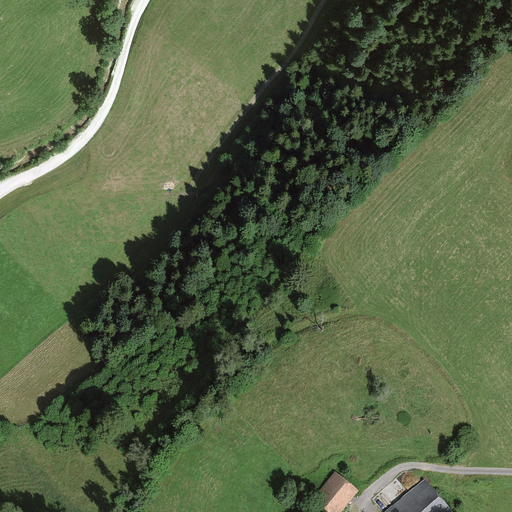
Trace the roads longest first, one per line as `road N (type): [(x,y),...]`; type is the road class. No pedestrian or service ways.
road 1 (track): [(462,471),(473,436),(469,405),(402,332),(370,315),(344,315),(295,329),(245,360),(169,436),(125,511)]
road 2 (track): [(328,0),(174,206)]
road 3 (track): [(0,195),(86,140),(105,114),(145,0)]
